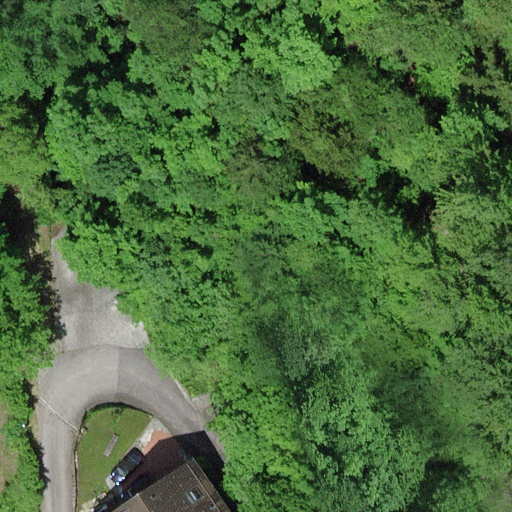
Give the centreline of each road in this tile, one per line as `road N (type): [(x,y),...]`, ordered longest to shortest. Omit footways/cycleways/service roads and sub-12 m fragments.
road 1 (track): [(415,0),(427,132),(498,511)]
road 2 (residential): [(256,511),(184,415),(160,394),(110,377),(70,388),(59,400),(56,511)]
